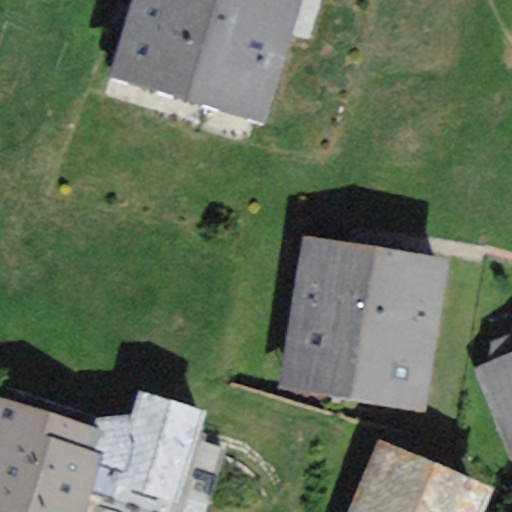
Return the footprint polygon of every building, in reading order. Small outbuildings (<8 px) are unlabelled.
[(290,8),(262,0),(124,0),(99,84),(254,130),(290,8)] [(0,32),(0,78),(11,35),(0,32)] [(442,274),(298,250),(273,396),(418,420),(442,274)] [(511,364),(473,381),(511,471),(511,364)] [(121,511),(176,511),(202,432),(126,408),(94,503),(121,511)] [(78,511),(101,444),(0,411),(0,511),(78,511)] [(483,511),(489,500),(371,448),(342,511),(483,511)]
